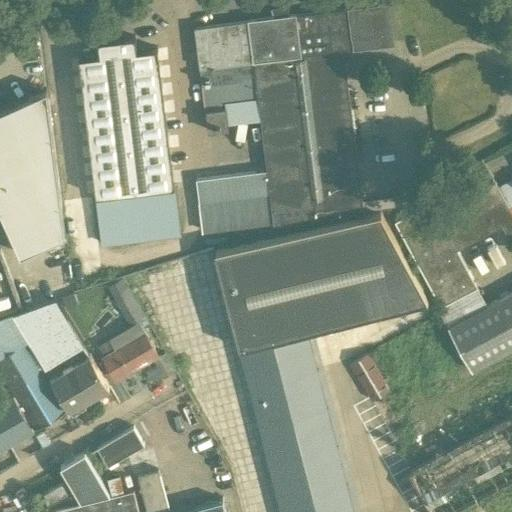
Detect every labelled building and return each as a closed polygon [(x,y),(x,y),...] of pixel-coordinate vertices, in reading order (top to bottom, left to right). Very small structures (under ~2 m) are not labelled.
[(343,47),(354,46),(360,45),(393,41),(388,2),(294,13),(194,26),(202,84),(236,80),(237,85),(255,82),(269,190),(199,199),(203,229),(363,209),(362,200),(343,47)] [(85,55),(78,56),(78,57),(95,193),(174,183),(157,46),(157,47),(136,49),(135,35),(98,40),(99,54),(85,55)] [(0,101),(0,204),(19,246),(63,227),(45,81),(0,101)] [(227,128),(225,106),(204,108),(207,131),(227,128)] [(511,177),(497,185),(495,180),(454,202),(437,212),(431,201),(395,220),(441,305),(439,309),(471,369),(511,346),(511,290),(489,303),(459,249),(503,225),(509,235),(511,233),(511,208),(511,206),(511,205),(511,177)] [(174,183),(95,193),(101,242),(180,232),(174,183)] [(236,346),(278,511),(352,511),(306,329),(430,297),(388,224),(379,208),(363,213),(215,250),(240,346),(236,346)] [(123,276),(107,285),(112,294),(111,295),(127,323),(143,314),(126,286),(128,285),(123,276)] [(0,370),(14,394),(33,428),(69,406),(70,408),(109,386),(57,297),(21,310),(0,318),(0,370)] [(144,316),(137,320),(141,326),(148,322),(144,316)] [(174,370),(163,350),(157,354),(141,326),(137,320),(108,338),(115,349),(103,356),(116,378),(153,356),(163,376),(174,370)] [(371,350),(351,359),(368,399),(389,390),(371,350)] [(35,430),(33,428),(14,394),(0,401),(0,450),(9,445),(35,430)] [(145,443),(134,425),(97,446),(108,465),(145,443)] [(85,451),(61,465),(81,499),(109,492),(85,451)] [(137,473),(146,511),(225,511),(222,497),(169,511),(158,468),(137,473)] [(62,480),(41,493),(48,504),(69,492),(62,480)] [(139,511),(134,488),(110,494),(80,502),(39,511),(139,511)]
